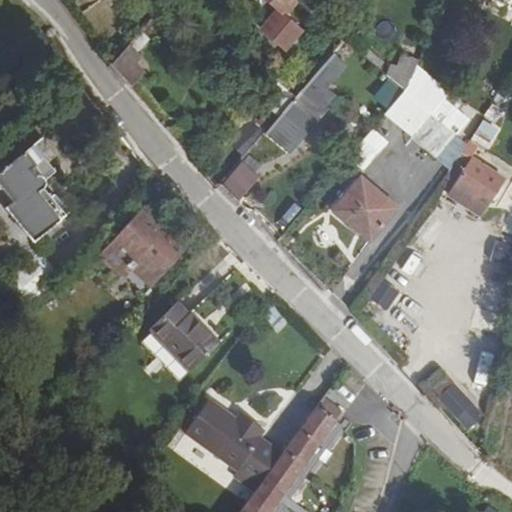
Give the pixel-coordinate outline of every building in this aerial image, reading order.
[(287,14),(299,1),(298,0),(266,0),(278,9),(261,30),(284,49),(302,27),(287,14)] [(128,45),(110,65),(130,87),(142,75),(134,68),(143,58),(128,45)] [(278,116),(294,97),(277,83),(261,102),(278,116)] [(278,116),(264,133),(285,152),(323,107),(302,88),(294,97),(278,116)] [(403,91),(383,116),(436,159),(455,135),(403,91)] [(481,120),(471,138),(485,146),(495,128),(481,120)] [(371,127),(346,156),(362,170),(387,141),(371,127)] [(57,193),(53,196),(43,183),(57,171),(50,162),(60,153),(47,137),(0,174),(0,179),(17,200),(8,206),(35,240),(71,211),(57,193)] [(511,168),(478,146),(455,183),(488,204),(511,168)] [(254,174),(240,161),(219,185),(234,198),(254,174)] [(369,243),(397,208),(359,176),(331,211),(369,243)] [(488,204),(455,183),(449,191),(483,213),(488,204)] [(131,261),(156,283),(182,255),(160,235),(163,231),(140,210),(101,255),(120,273),(131,261)] [(447,254),(458,226),(431,215),(419,243),(447,254)] [(511,243),(493,241),(491,260),(511,263),(511,243)] [(416,247),(409,257),(428,271),(436,261),(416,247)] [(10,285),(30,307),(65,271),(44,250),(10,285)] [(131,261),(120,273),(144,295),(156,283),(131,261)] [(485,295),(479,323),(496,327),(503,299),(485,295)] [(150,331),(152,333),(188,372),(219,342),(192,314),(189,316),(177,303),(150,331)] [(260,315),(277,332),(289,320),(272,303),(260,315)] [(188,372),(152,333),(143,343),(179,381),(188,372)] [(457,379),(438,392),(462,426),(480,413),(457,379)] [(237,472),(260,437),(264,431),(239,414),(235,419),(209,401),(185,435),(237,472)] [(269,511),(336,422),(316,406),(237,511),(269,511)]
